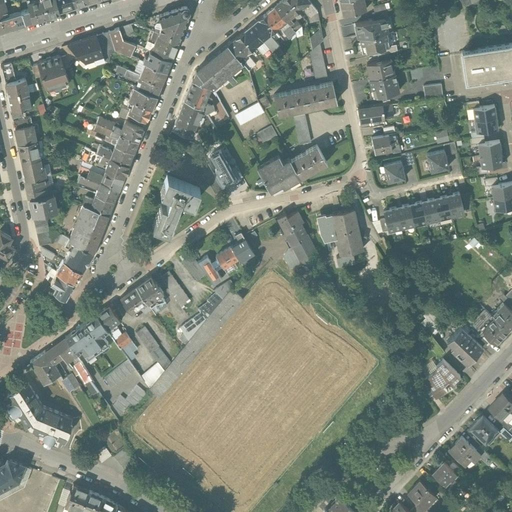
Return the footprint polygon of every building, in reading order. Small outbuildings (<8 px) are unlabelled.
[(41,0),(29,0),(26,1),(32,19),(45,15),(41,0)] [(41,0),(45,15),(58,11),(55,0),(41,0)] [(73,6),(71,0),(55,0),(58,11),(73,6)] [(297,11),(288,0),(280,0),(274,6),(286,20),(297,11)] [(309,1),(308,0),(288,0),(297,11),(309,1)] [(339,0),(343,15),(366,9),(363,0),(339,0)] [(26,1),(11,5),(13,11),(19,9),(23,22),(32,19),(26,1)] [(317,11),(311,3),(304,9),(309,15),(310,17),(317,11)] [(387,4),(373,7),(374,13),(383,11),(389,10),(387,4)] [(274,6),(262,15),(274,30),(286,20),(274,6)] [(183,7),(158,15),(159,18),(161,24),(161,25),(159,31),(158,33),(178,41),(189,13),(189,11),(188,9),(187,7),(185,7),(183,7)] [(7,13),(0,15),(0,28),(23,22),(19,9),(13,11),(7,13)] [(317,11),(310,17),(309,15),(307,16),(309,22),(319,20),(317,11)] [(374,13),(371,13),(373,20),(384,17),(383,11),(374,13)] [(262,15),(251,25),(263,39),(274,30),(262,15)] [(373,20),(355,23),(357,37),(386,31),(387,31),(384,17),(373,20)] [(295,18),(288,23),(295,31),(302,25),(295,18)] [(295,31),(288,23),(282,29),(288,37),(295,31)] [(130,24),(118,28),(123,39),(135,36),(130,24)] [(263,39),(251,25),(239,34),(251,49),(263,39)] [(320,27),(309,37),(311,50),(320,42),(322,40),(320,27)] [(118,28),(109,31),(113,43),(123,39),(118,28)] [(109,31),(96,35),(104,59),(108,61),(110,54),(115,49),(113,43),(109,31)] [(386,31),(358,37),(361,52),(376,49),(389,46),(386,31)] [(178,41),(158,33),(156,40),(151,51),(170,59),(178,41)] [(251,49),(239,34),(227,44),(241,61),(242,62),(245,60),(242,56),(251,49)] [(96,35),(68,44),(77,53),(85,62),(94,59),(95,63),(104,59),(96,35)] [(271,50),(278,45),(272,37),(265,43),(271,50)] [(123,39),(113,43),(115,49),(131,56),(136,44),(123,39)] [(311,50),(309,51),(315,79),(327,76),(320,42),(311,50)] [(271,50),(265,43),(258,48),(265,56),(271,50)] [(511,43),(461,51),(465,80),(511,72),(511,43)] [(77,53),(68,44),(61,46),(69,54),(73,58),(77,53)] [(227,44),(195,70),(192,79),(210,86),(225,74),(231,81),(232,82),(235,79),(236,78),(230,70),(241,61),(227,44)] [(389,46),(376,49),(377,54),(378,54),(389,52),(397,50),(396,44),(389,46)] [(166,70),(170,59),(151,51),(149,50),(147,56),(145,56),(143,61),(145,62),(166,70)] [(389,52),(378,54),(379,61),(390,58),(389,52)] [(69,54),(60,57),(64,68),(70,66),(69,62),(73,58),(69,54)] [(60,55),(37,62),(38,64),(41,75),(46,89),(69,81),(64,68),(60,57),(60,55)] [(255,64),(249,56),(245,60),(242,62),(248,70),(255,64)] [(379,61),(376,61),(375,61),(366,63),(369,78),(370,78),(393,72),(390,58),(379,61)] [(11,62),(0,65),(4,83),(15,80),(11,62)] [(166,70),(145,62),(140,74),(160,83),(166,70)] [(38,64),(31,66),(35,77),(41,75),(38,64)] [(127,69),(118,65),(116,71),(125,75),(127,69)] [(140,74),(127,69),(125,75),(137,80),(137,79),(141,80),(139,87),(156,94),(160,83),(140,74)] [(393,73),(370,78),(369,78),(368,78),(371,89),(373,88),(375,96),(381,95),(382,98),(389,96),(388,93),(399,91),(394,72),(393,72),(393,73)] [(15,80),(4,83),(7,96),(28,92),(25,78),(15,80)] [(210,86),(192,79),(184,100),(202,107),(205,112),(213,107),(211,104),(204,101),(210,86)] [(331,82),(273,95),(277,114),(336,101),(331,82)] [(441,83),(423,86),(424,97),(442,95),(441,83)] [(139,87),(134,85),(129,98),(134,100),(151,107),(156,94),(139,87)] [(28,92),(7,96),(10,110),(21,108),(31,106),(28,92)] [(258,102),(262,110),(270,105),(265,95),(257,100),(258,102)] [(151,107),(134,100),(131,107),(130,107),(129,111),(126,110),(122,108),(119,115),(143,125),(151,107)] [(202,107),(184,100),(175,121),(194,128),(202,107)] [(258,102),(234,115),(240,125),(264,112),(262,110),(258,102)] [(390,104),(382,105),(384,118),(392,117),(390,104)] [(479,106),(472,108),(474,119),(495,116),(494,104),(479,106)] [(382,105),(358,109),(360,122),(384,119),(384,118),(382,105)] [(213,107),(205,112),(222,142),(230,137),(228,133),(224,126),(213,107)] [(21,108),(10,110),(13,120),(16,119),(23,117),(21,108)] [(304,113),(292,116),(298,144),(310,141),(304,113)] [(23,117),(16,119),(18,125),(31,122),(30,116),(23,117)] [(495,116),(474,119),(475,131),(482,130),(497,128),(495,116)] [(109,121),(98,117),(96,123),(106,127),(109,121)] [(142,128),(125,120),(122,128),(119,125),(109,121),(106,127),(137,140),(142,128)] [(194,128),(175,121),(172,128),(191,135),(194,128)] [(231,121),(224,126),(228,133),(235,129),(231,121)] [(31,122),(18,125),(18,127),(14,128),(18,144),(35,140),(31,122)] [(106,127),(96,123),(93,129),(114,138),(118,138),(115,145),(132,152),(137,140),(106,127)] [(271,125),(257,133),(263,143),(277,135),(271,125)] [(191,135),(172,128),(170,134),(177,137),(188,142),(191,135)] [(446,129),(434,131),(436,143),(448,141),(446,129)] [(388,134),(371,137),(374,153),(391,149),(390,146),(398,144),(396,133),(388,135),(388,134)] [(188,142),(177,137),(173,147),(189,153),(192,156),(205,181),(214,176),(196,145),(188,142)] [(35,140),(18,144),(20,153),(22,162),(39,158),(35,140)] [(484,142),(477,143),(479,155),(501,152),(499,140),(484,142)] [(454,141),(442,144),(444,150),(445,156),(457,153),(454,141)] [(105,147),(97,143),(96,146),(98,147),(96,151),(102,153),(105,147)] [(133,152),(115,145),(112,152),(110,149),(105,147),(102,153),(128,164),(133,152)] [(316,145),(290,159),(300,177),(302,176),(326,163),(321,154),(316,145)] [(96,151),(91,148),(86,161),(97,165),(99,160),(104,162),(108,162),(105,169),(123,176),(128,164),(96,151)] [(237,180),(220,150),(209,156),(216,167),(214,169),(218,176),(220,175),(227,186),(237,180)] [(444,150),(426,154),(430,171),(448,167),(445,156),(444,150)] [(411,152),(399,154),(400,160),(402,166),(413,163),(411,152)] [(501,152),(479,155),(481,167),(488,166),(502,164),(501,152)] [(83,160),(66,153),(63,159),(80,166),(83,160)] [(289,158),(282,162),(278,155),(257,167),(269,189),(281,183),(283,186),(300,177),(290,159),(289,158)] [(39,158),(22,162),(23,168),(40,164),(39,158)] [(400,160),(383,164),(387,182),(404,178),(402,166),(400,160)] [(40,164),(23,168),(26,180),(43,177),(46,176),(43,163),(40,164)] [(95,171),(90,168),(87,175),(92,177),(95,171)] [(123,176),(105,169),(103,175),(100,173),(95,171),(92,177),(118,188),(123,176)] [(166,204),(161,203),(152,224),(168,231),(177,209),(175,208),(179,199),(193,204),(199,188),(167,175),(161,191),(170,195),(166,204)] [(43,177),(26,180),(29,198),(51,194),(49,184),(45,185),(43,177)] [(118,188),(92,177),(90,182),(89,184),(98,187),(95,193),(113,201),(118,188)] [(498,184),(490,185),(492,197),(511,194),(511,183),(511,182),(498,184)] [(459,192),(446,195),(447,196),(446,196),(451,215),(451,216),(458,215),(458,214),(464,212),(459,192)] [(51,194),(29,198),(33,214),(47,211),(47,210),(56,208),(53,193),(51,194)] [(95,193),(93,193),(92,196),(94,197),(93,199),(90,206),(108,214),(113,201),(95,193)] [(467,193),(461,195),(465,212),(471,211),(467,193)] [(511,194),(492,197),(494,210),(511,207),(511,194)] [(93,199),(82,195),(82,197),(84,198),(82,203),(83,204),(90,206),(93,199)] [(446,195),(434,198),(434,199),(438,218),(438,219),(445,218),(445,217),(451,215),(446,196),(447,196),(446,195)] [(434,198),(421,201),(421,202),(426,221),(425,222),(426,222),(433,221),(432,220),(438,219),(438,218),(434,199),(434,198)] [(421,201),(408,204),(409,205),(408,205),(413,224),(413,225),(420,224),(420,223),(425,222),(426,221),(421,202),(421,201)] [(90,206),(83,204),(68,239),(70,240),(74,242),(92,252),(108,214),(90,206)] [(408,204),(396,207),(396,208),(400,228),(400,229),(407,227),(407,226),(413,225),(413,224),(408,205),(409,205),(408,204)] [(396,207),(383,210),(385,219),(387,231),(388,232),(395,230),(394,229),(400,228),(396,208),(396,207)] [(353,208),(325,214),(325,213),(316,215),(320,233),(323,240),(336,237),(340,255),(336,256),(338,265),(354,261),(352,252),(362,249),(360,239),(366,238),(364,232),(359,233),(353,208)] [(297,210),(287,215),(285,212),(276,217),(288,239),(286,239),(289,246),(291,245),(292,248),(286,251),(284,255),(290,268),(301,265),(318,257),(300,222),(303,221),(297,210)] [(71,220),(60,216),(58,221),(69,225),(71,220)] [(33,219),(36,244),(50,242),(46,217),(33,219)] [(385,219),(379,220),(382,232),(387,231),(385,219)] [(7,234),(0,230),(0,253),(7,258),(9,254),(13,247),(8,243),(11,239),(11,238),(11,237),(7,234)] [(68,239),(59,233),(55,240),(61,244),(61,243),(66,246),(70,240),(68,239)] [(244,238),(231,247),(238,258),(240,261),(254,253),(244,238)] [(92,252),(74,242),(63,260),(81,271),(92,252)] [(217,257),(211,261),(207,255),(197,261),(206,272),(213,283),(222,278),(216,269),(222,265),(224,269),(226,268),(225,266),(238,258),(231,247),(216,256),(217,257)] [(188,250),(179,256),(182,260),(191,254),(188,250)] [(197,261),(191,254),(182,261),(197,279),(206,272),(197,261)] [(63,260),(62,260),(56,271),(56,272),(74,282),(81,271),(63,260)] [(190,300),(168,269),(159,276),(181,306),(190,300)] [(74,282),(56,272),(50,283),(53,284),(52,285),(52,287),(52,289),(53,290),(53,291),(63,297),(66,296),(74,282)] [(163,292),(151,275),(135,287),(150,308),(156,304),(160,310),(168,305),(165,302),(166,301),(161,294),(163,292)] [(229,279),(212,290),(214,291),(223,299),(231,288),(234,285),(229,279)] [(135,287),(120,298),(130,313),(140,306),(145,312),(150,308),(135,287)] [(163,371),(149,389),(159,395),(243,297),(231,288),(223,299),(198,329),(188,340),(185,344),(171,362),(163,371)] [(199,311),(190,318),(198,329),(223,299),(214,291),(205,299),(207,301),(197,308),(199,311)] [(511,324),(511,310),(503,302),(497,309),(498,311),(492,317),(493,318),(507,331),(511,324)] [(109,305),(96,314),(106,328),(111,325),(119,319),(109,305)] [(67,334),(63,336),(75,354),(78,351),(81,349),(86,357),(107,343),(101,334),(107,330),(106,328),(96,314),(67,334)] [(198,329),(190,318),(178,326),(183,332),(188,340),(198,329)] [(481,330),(469,318),(464,323),(481,339),(485,335),(485,334),(481,330)] [(507,331),(493,318),(481,330),(485,334),(485,335),(488,338),(494,343),(507,331)] [(119,336),(111,325),(106,328),(107,330),(114,339),(119,336)] [(158,346),(144,325),(135,331),(149,352),(158,346)] [(482,347),(460,326),(447,341),(453,346),(451,349),(467,364),(482,347)] [(119,336),(114,339),(119,347),(130,339),(125,332),(119,336)] [(188,340),(183,332),(178,338),(185,344),(188,340)] [(63,336),(45,350),(53,363),(62,356),(69,368),(73,365),(79,361),(75,354),(63,336)] [(444,352),(432,337),(428,340),(438,357),(444,352)] [(137,349),(130,339),(119,347),(129,360),(129,361),(136,356),(133,352),(137,349)] [(158,346),(149,352),(156,362),(163,371),(171,362),(158,346)] [(45,350),(30,361),(32,364),(39,376),(55,367),(53,363),(45,350)] [(459,375),(442,359),(435,366),(438,368),(455,385),(455,384),(453,382),(459,375)] [(136,370),(129,361),(129,360),(104,377),(111,388),(136,370)] [(79,361),(73,365),(91,395),(97,391),(89,378),(90,378),(79,361)] [(156,362),(140,375),(149,389),(163,371),(156,362)] [(39,376),(32,364),(20,372),(25,381),(23,382),(25,384),(28,382),(43,405),(72,417),(70,421),(72,422),(73,418),(80,417),(82,431),(92,429),(70,394),(64,389),(62,390),(54,377),(43,384),(43,383),(39,376)] [(55,367),(39,376),(43,383),(58,373),(55,367)] [(455,385),(438,368),(422,379),(426,386),(423,388),(428,395),(431,393),(435,398),(446,390),(442,386),(447,381),(452,386),(455,385)] [(73,373),(60,380),(69,391),(79,386),(73,373)] [(28,382),(25,384),(23,382),(6,393),(7,395),(4,397),(6,400),(5,401),(8,406),(7,406),(12,413),(16,418),(17,417),(19,420),(22,418),(27,426),(36,430),(35,432),(39,434),(38,435),(44,437),(43,438),(51,441),(51,440),(57,443),(57,441),(61,443),(62,440),(64,441),(72,422),(70,421),(72,417),(43,405),(28,382)] [(120,395),(112,404),(121,411),(128,403),(134,407),(145,393),(135,385),(124,399),(120,395)] [(511,407),(511,401),(503,393),(490,406),(502,418),(507,422),(511,416),(511,413),(509,411),(511,407)] [(499,432),(481,415),(469,428),(484,442),(490,436),(493,438),(499,432),(500,432),(499,432)] [(507,422),(502,418),(498,422),(504,427),(508,431),(511,426),(507,422)] [(504,427),(499,432),(500,432),(499,432),(509,442),(511,438),(511,435),(508,431),(504,427)] [(476,451),(461,437),(454,444),(454,443),(449,448),(450,449),(449,450),(464,464),(470,458),(473,461),(479,455),(480,454),(476,451)] [(105,446),(95,453),(101,462),(111,456),(105,446)] [(490,455),(480,446),(476,451),(480,454),(479,455),(485,460),(490,455)] [(113,456),(125,470),(134,463),(123,449),(113,456)] [(6,461),(0,463),(0,489),(18,480),(24,465),(7,457),(6,461)] [(455,472),(443,461),(432,473),(444,484),(455,472)] [(436,495),(419,479),(407,492),(417,503),(423,508),(424,508),(436,495)] [(88,490),(73,484),(71,490),(69,490),(66,498),(67,498),(65,505),(80,511),(81,509),(88,490)] [(88,490),(81,509),(88,511),(94,511),(101,496),(88,490)] [(112,511),(116,504),(101,496),(94,511),(112,511)] [(355,511),(348,505),(340,496),(337,496),(335,498),(335,500),(336,501),(332,505),(339,511),(355,511)] [(358,511),(361,509),(353,501),(348,505),(355,511),(358,511)] [(410,511),(409,511),(399,501),(389,511),(410,511)] [(423,508),(417,503),(413,507),(418,511),(424,511),(426,510),(424,508),(423,508)]
